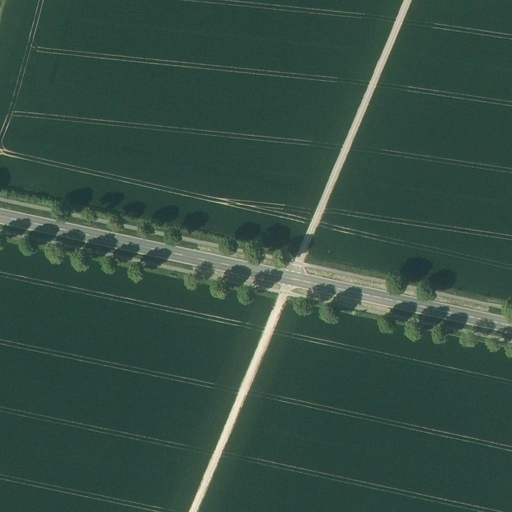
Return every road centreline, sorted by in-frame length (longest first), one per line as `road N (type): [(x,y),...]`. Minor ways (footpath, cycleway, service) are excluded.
road 1 (track): [(408,0),(192,511)]
road 2 (secondary): [(0,215),(511,329)]
